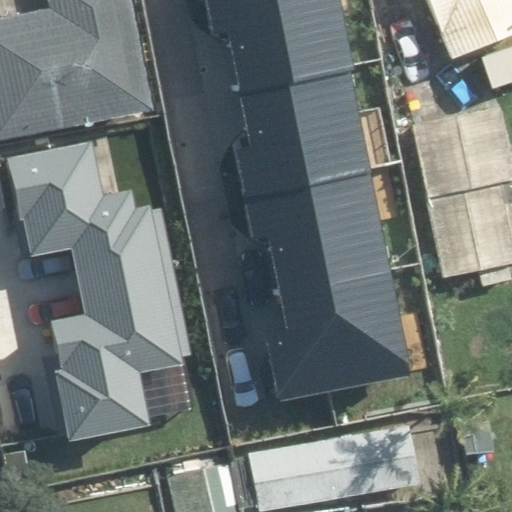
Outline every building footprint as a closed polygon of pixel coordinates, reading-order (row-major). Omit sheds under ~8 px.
[(0,150),(140,121),(114,0),(1,0),(6,20),(0,20),(0,150)] [(176,24),(173,0),(128,0),(131,28),(176,24)] [(227,141),(241,209),(380,181),(343,0),(225,0),(221,1),(201,5),(211,51),(226,48),(244,137),(227,141)] [(511,0),(406,0),(432,68),(511,38),(511,0)] [(490,107),(394,129),(430,289),(466,281),(469,292),(508,283),(505,269),(511,267),(511,200),(511,201),(490,107)] [(169,351),(144,184),(87,193),(81,151),(3,162),(17,254),(65,246),(75,310),(43,315),(60,423),(133,412),(125,357),(169,351)] [(269,336),(282,397),(415,369),(380,181),(241,209),(254,251),(268,248),(286,332),(269,336)] [(268,346),(247,243),(189,255),(210,358),(268,346)] [(399,431),(230,458),(238,511),(275,511),(409,491),(399,431)] [(214,511),(207,474),(160,482),(165,511),(214,511)]
